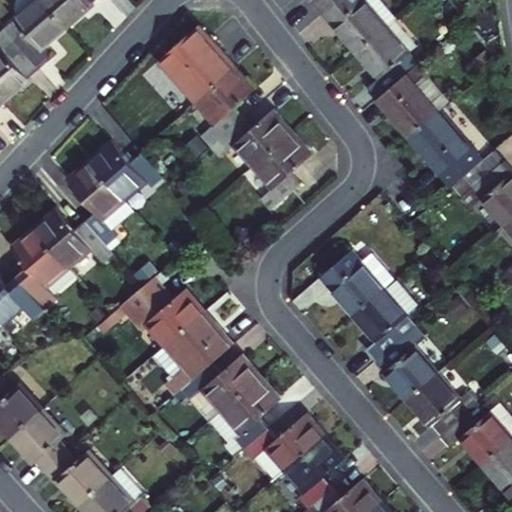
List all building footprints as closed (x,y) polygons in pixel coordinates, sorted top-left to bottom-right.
[(39,49),(68,23),(47,0),(34,0),(3,28),(37,69),(48,60),(39,49)] [(47,0),(68,23),(94,0),(47,0)] [(330,0),(323,6),(355,46),(385,20),(397,10),(388,0),(330,0)] [(365,81),(375,94),(405,69),(394,56),(407,46),(385,20),(355,46),(377,71),(365,81)] [(0,101),(37,69),(3,28),(0,30),(0,101)] [(196,29),(156,64),(190,104),(231,69),(196,29)] [(375,94),(408,133),(437,108),(414,81),(426,71),(416,60),(405,69),(375,94)] [(251,93),(231,69),(190,104),(210,127),(202,134),(212,146),(239,123),(229,111),(251,93)] [(408,133),(451,184),(453,182),(494,148),(483,136),(469,147),(437,108),(408,133)] [(246,131),(239,123),(212,146),(221,157),(230,149),(247,170),(288,135),(269,112),(246,131)] [(288,135),(247,170),(266,192),(258,199),(269,211),(295,188),(286,177),(308,158),(288,135)] [(84,161),(120,201),(140,184),(148,193),(160,181),(137,153),(127,163),(107,141),(84,161)] [(511,169),(494,148),(453,182),(496,233),(507,222),(511,217),(511,169)] [(88,213),(79,221),(102,247),(114,236),(100,220),(120,201),(84,161),(62,181),(88,213)] [(28,227),(63,267),(83,250),(96,266),(109,255),(102,247),(79,221),(69,229),(50,208),(28,227)] [(15,277),(38,303),(49,293),(43,285),(63,267),(28,227),(4,248),(23,270),(15,277)] [(349,248),(319,273),(352,312),(391,278),(370,254),(361,262),(349,248)] [(0,321),(18,306),(25,314),(38,303),(15,277),(4,286),(0,281),(0,321)] [(424,317),(391,278),(352,312),(375,339),(365,348),(375,360),(424,317)] [(142,285),(117,307),(137,331),(144,325),(161,345),(202,310),(183,287),(160,307),(142,285)] [(223,334),(202,310),(161,345),(150,355),(169,376),(159,385),(169,396),(183,384),(209,362),(201,353),(223,334)] [(435,330),(424,317),(375,360),(406,397),(434,372),(413,348),(435,330)] [(218,373),(209,362),(183,384),(194,396),(201,390),(218,411),(259,376),(240,353),(218,373)] [(466,410),(434,372),(406,397),(437,435),(466,410)] [(278,398),(259,376),(218,411),(237,432),(230,438),(240,449),(265,428),(256,417),(278,398)] [(0,428),(9,438),(40,410),(15,383),(10,388),(3,379),(0,381),(0,428)] [(477,401),(466,410),(437,435),(447,446),(458,437),(480,464),(508,439),(511,435),(511,413),(500,400),(486,412),(477,401)] [(43,472),(67,449),(59,440),(64,436),(40,410),(9,438),(31,463),(33,461),(43,472)] [(273,437),(265,428),(240,449),(251,462),(267,448),(285,469),(324,434),(304,410),(273,437)] [(343,456),(324,434),(285,469),(302,489),(294,496),(304,507),(330,485),(321,475),(343,456)] [(511,442),(508,439),(480,464),(511,500),(511,442)] [(77,505),(108,477),(85,451),(77,459),(67,449),(43,472),(51,481),(53,479),(77,505)] [(139,511),(150,502),(119,467),(108,477),(77,505),(83,511),(139,511)] [(339,495),(330,485),(304,507),(308,511),(364,511),(380,499),(361,476),(339,495)] [(391,511),(380,499),(364,511),(391,511)]
